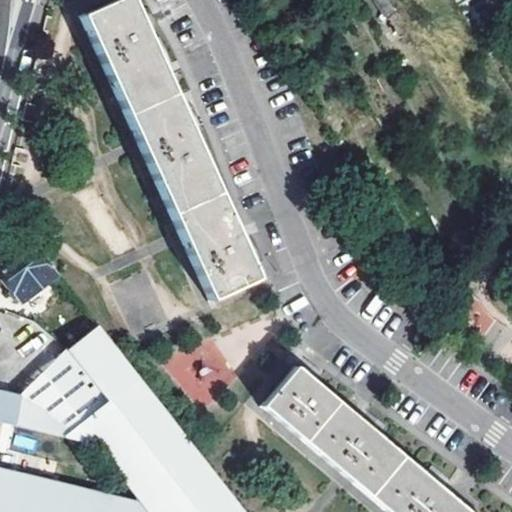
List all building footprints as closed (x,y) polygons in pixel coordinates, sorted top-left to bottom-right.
[(128,0),(117,0),(80,17),(208,299),(254,278),(241,249),(185,125),(147,41),(128,0)] [(58,275),(35,244),(0,271),(0,275),(22,303),(58,275)] [(419,299),(407,307),(417,323),(429,316),(419,299)] [(243,511),(99,326),(72,345),(17,398),(0,393),(0,417),(1,418),(95,445),(139,501),(147,511),(243,511)] [(205,410),(240,374),(198,332),(163,369),(205,410)] [(467,511),(427,478),(422,474),(427,466),(422,462),(417,469),(382,440),(387,434),(382,430),(377,436),(371,431),(312,381),(307,377),(311,372),(305,366),(301,372),(295,367),(263,405),(387,511),(467,511)] [(0,511),(147,511),(139,501),(0,462),(0,511)]
